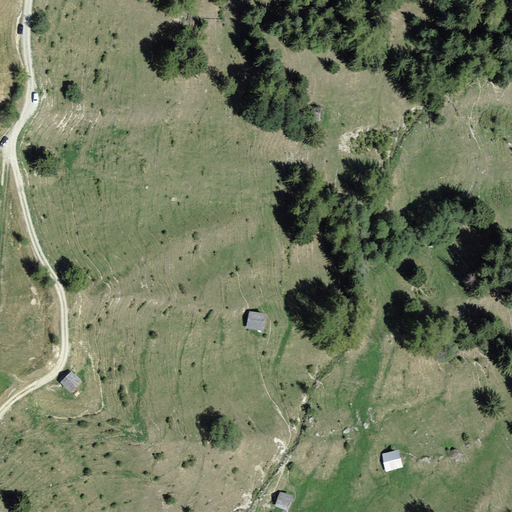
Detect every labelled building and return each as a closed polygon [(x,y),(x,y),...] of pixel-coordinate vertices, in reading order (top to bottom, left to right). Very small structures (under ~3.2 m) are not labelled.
[(249,308),(247,325),(263,327),(265,309),(249,308)] [(287,315),(268,313),(267,330),(286,332),(287,315)] [(61,378),(72,388),(83,377),(71,366),(61,378)] [(101,381),(91,371),(79,383),(89,393),(101,381)] [(416,450),(393,454),(395,470),(419,466),(416,450)] [(307,496),(290,492),(286,507),(304,511),(307,496)]
